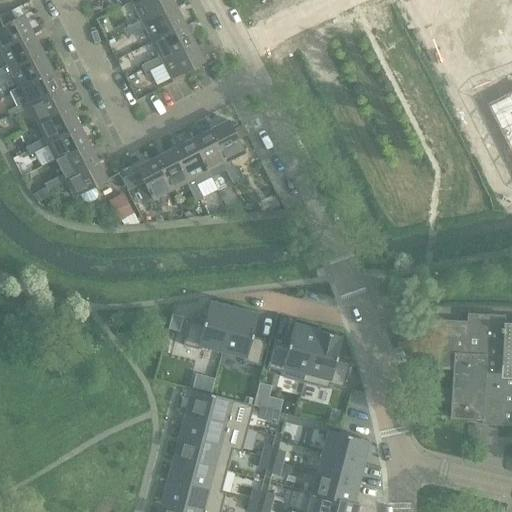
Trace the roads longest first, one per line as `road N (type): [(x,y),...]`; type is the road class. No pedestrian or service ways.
road 1 (residential): [(250,70),(128,139),(63,0)]
road 2 (unclassified): [(359,320),(250,70)]
road 3 (unclassified): [(397,463),(359,320)]
road 4 (residential): [(359,320),(231,292)]
